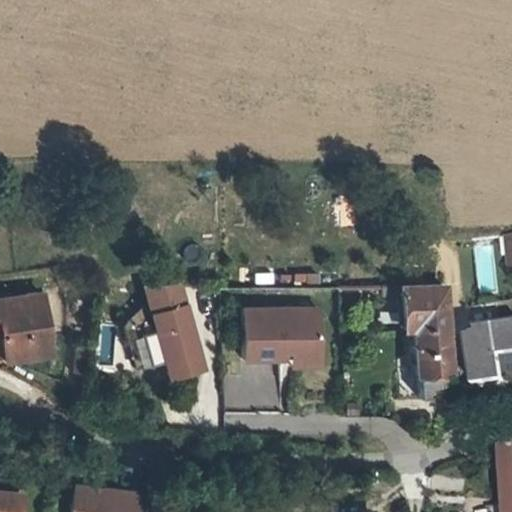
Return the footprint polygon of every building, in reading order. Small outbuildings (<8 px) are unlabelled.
[(201,370),(180,285),(146,285),(151,304),(157,331),(141,335),(149,365),(165,361),(169,378),(201,370)] [(388,285),(388,300),(404,301),(404,330),(448,328),(448,285),(388,285)] [(45,289),(0,295),(0,333),(1,333),(6,359),(54,352),(45,289)] [(157,331),(151,304),(124,325),(135,369),(149,365),(141,335),(157,331)] [(320,305),(244,305),(244,355),(283,355),(283,347),(292,347),(292,351),(320,351),(320,305)] [(474,386),(511,383),(511,322),(469,326),(474,386)] [(94,363),(113,367),(120,330),(100,326),(94,363)] [(414,331),(416,379),(450,378),(449,334),(448,328),(404,330),(404,331),(414,331)] [(320,351),(292,351),(291,362),(320,362),(320,351)] [(511,511),(511,445),(503,447),(508,511),(511,511)] [(78,482),(73,511),(140,511),(143,491),(78,482)] [(0,511),(21,511),(24,492),(0,489),(0,511)]
